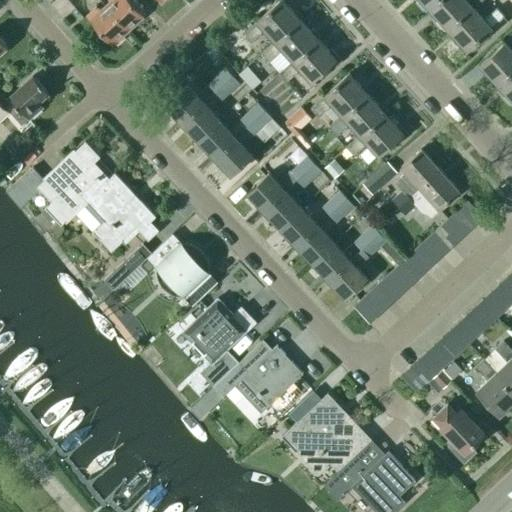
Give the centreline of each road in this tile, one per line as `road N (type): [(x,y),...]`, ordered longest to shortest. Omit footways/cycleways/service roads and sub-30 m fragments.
road 1 (residential): [(358,369),(108,94)]
road 2 (unclassified): [(511,167),(356,0)]
road 3 (residential): [(358,369),(511,229)]
road 4 (residential): [(108,94),(215,0)]
road 5 (residential): [(108,94),(20,0)]
